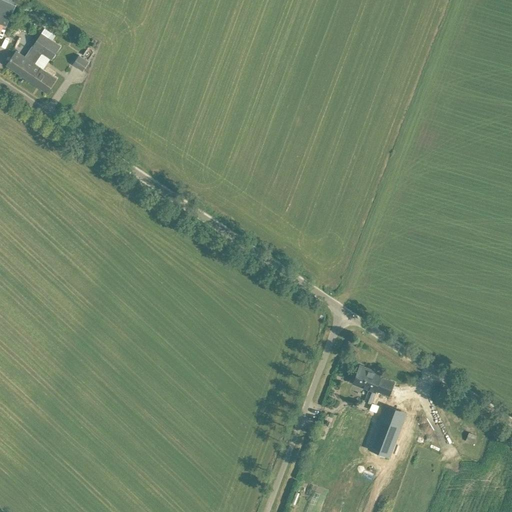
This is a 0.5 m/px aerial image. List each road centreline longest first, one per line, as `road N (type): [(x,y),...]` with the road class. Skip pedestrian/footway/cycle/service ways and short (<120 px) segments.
road 1 (unclassified): [(511,425),(0,84)]
road 2 (track): [(342,314),(439,52)]
